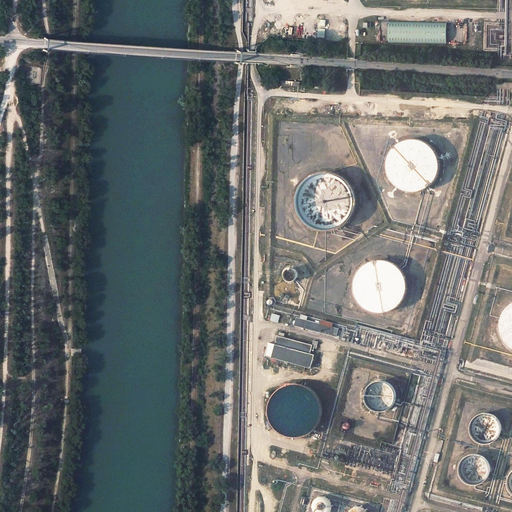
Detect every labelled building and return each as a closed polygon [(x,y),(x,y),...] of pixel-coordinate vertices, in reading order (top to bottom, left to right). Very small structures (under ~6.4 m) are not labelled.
[(397,184),(401,187),(404,189),(408,191),(413,191),(417,191),(421,190),(425,189),(429,187),(432,185),(435,182),(437,179),(439,175),(440,172),(441,168),(441,164),(440,160),(439,156),(438,153),(436,150),(433,147),(430,144),(427,142),(423,141),(420,140),(416,139),(412,139),(408,140),(405,141),(401,143),(397,146),(394,149),(392,153),(390,157),(389,161),(389,165),(389,169),(390,174),(392,178),(394,181),(397,184)] [(297,201),(297,206),(298,210),(300,215),(303,219),(306,222),(309,225),(313,228),(318,229),(322,230),(327,231),(332,230),(336,229),(341,228),(345,225),(348,222),(351,218),(354,214),(356,210),(357,205),(357,201),(357,196),(355,191),(354,187),(351,183),(348,180),(345,176),(341,174),(336,172),(332,171),(327,171),(322,171),(318,172),(313,174),(309,177),(306,180),(303,183),(300,187),(298,192),(297,196),(297,201)] [(390,261),(386,260),(381,260),(377,260),(374,261),(370,262),(367,264),(364,267),(361,270),(359,273),(357,276),(356,280),(355,284),(355,288),(356,292),(357,295),(359,299),(361,302),(363,305),(366,307),(370,309),(373,311),(377,312),(382,312),(386,312),(390,311),(394,309),(398,307),(401,304),(404,300),(406,296),(407,292),(408,288),(408,283),(407,279),(406,275),(403,271),(401,268),(397,265),(394,263),(390,261)] [(292,268),(289,269),(287,270),(286,273),(286,275),(286,278),(288,280),(291,281),(293,281),(296,280),(297,278),(298,275),(298,272),(296,270),(294,269),(292,268)] [(511,303),(511,304),(509,307),(506,310),(504,313),(502,316),(501,320),(501,324),(501,328),(501,332),(503,336),(504,339),(507,342),(509,345),(511,347),(511,303)] [(313,345),(278,336),(272,357),(311,368),(315,355),(311,354),(313,345)] [(372,385),(370,386),(369,389),(368,391),(367,393),(367,396),(367,398),(367,401),(368,403),(370,405),(371,407),(373,409),(376,410),(378,411),(380,411),(383,411),(386,411),(388,410),(390,409),(392,408),(394,406),(395,404),(396,402),(397,400),(397,398),(397,396),(397,394),(396,392),(395,389),(394,388),(393,386),(391,384),(389,383),(387,382),(385,382),(383,381),(381,381),(379,382),(377,382),(374,383),(372,385)] [(322,408),(322,404),(320,400),(318,396),(315,393),(312,390),(308,388),(304,386),(300,385),(296,385),(292,385),(288,386),(284,388),(281,390),(278,392),(276,395),(273,398),(272,402),(271,405),(270,409),(270,413),(271,417),(272,421),(274,424),(276,427),(278,430),(282,433),(285,435),(288,436),(292,437),(297,437),(301,437),(305,436),(309,434),(313,431),(316,428),(318,425),(320,421),(322,417),(322,413),(322,408)] [(493,443),(496,441),(498,440),(501,436),(502,433),(503,428),(502,423),(499,418),(495,415),(492,414),(487,413),(483,413),(481,414),(477,416),(474,420),(472,424),(471,426),(471,431),(473,435),(474,437),(475,439),(479,442),(483,444),(488,444),(493,443)] [(488,460),(484,456),(481,455),(476,454),(471,455),(468,456),(465,458),(463,460),(461,464),(460,466),(460,471),(461,475),(463,479),(466,482),(468,484),(472,485),(475,486),(479,485),(484,483),(488,479),(489,477),(490,475),(491,469),(490,464),(488,460)] [(327,511),(328,511),(331,509),(331,507),(332,504),(331,501),(330,498),(328,496),(326,495),(323,494),(319,495),(315,497),(313,499),(312,504),(313,506),(315,510),(317,511),(316,511),(327,511)]
